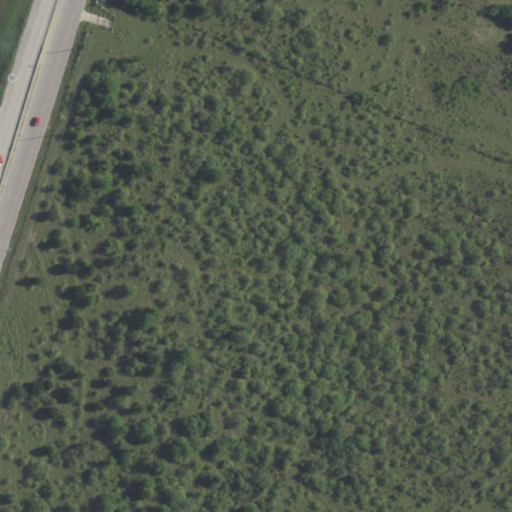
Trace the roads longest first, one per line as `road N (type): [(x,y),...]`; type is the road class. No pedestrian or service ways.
road 1 (secondary): [(0,228),(71,0)]
road 2 (motorway): [(0,141),(43,0)]
